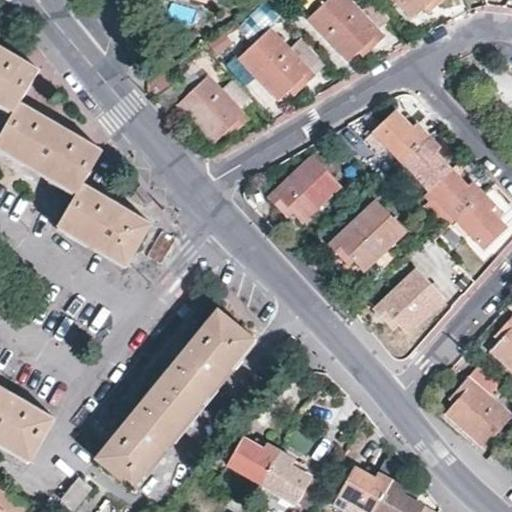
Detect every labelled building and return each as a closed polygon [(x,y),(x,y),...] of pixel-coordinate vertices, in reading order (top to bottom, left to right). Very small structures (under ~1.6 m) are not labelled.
[(378,28),(358,7),(351,0),(322,0),(306,14),(344,57),(358,45),(363,51),(371,43),(382,34),(378,28)] [(391,16),(376,0),(365,0),(358,7),(378,28),(391,16)] [(438,0),(399,0),(413,15),(425,5),(429,9),(435,3),(438,0)] [(312,73),(269,24),(236,54),(275,97),(288,85),(293,91),(301,84),(312,73)] [(0,105),(14,113),(15,114),(11,118),(0,137),(0,149),(25,164),(47,177),(77,195),(76,197),(57,230),(57,231),(87,248),(88,245),(126,267),(152,224),(83,184),(102,151),(20,103),(39,70),(0,47),(0,105)] [(244,115),(204,70),(173,98),(207,136),(223,122),(229,129),(237,122),(244,115)] [(400,159),(427,134),(417,122),(412,127),(408,122),(403,117),(396,109),(373,131),(400,159)] [(439,146),(427,134),(400,159),(428,190),(451,168),(440,157),(434,151),(439,146)] [(302,221),(340,187),(311,154),(299,165),(268,194),(282,209),(287,204),(293,212),(302,221)] [(463,181),(451,168),(428,190),(456,219),(483,193),(473,183),(469,187),(463,181)] [(456,219),(428,190),(426,191),(422,195),(427,200),(422,205),(445,229),(456,219)] [(493,205),(483,193),(456,219),(483,248),(506,227),(495,216),(489,209),(493,205)] [(362,271),(406,231),(377,200),(329,244),(342,259),(347,254),(354,262),(362,271)] [(434,307),(443,298),(416,268),(374,308),(386,321),(391,316),(396,321),(408,333),(434,307)] [(256,340),(218,309),(95,459),(133,490),(173,441),(217,389),(256,340)] [(511,316),(506,322),(499,329),(505,336),(490,351),(511,369),(511,316)] [(511,419),(488,398),(501,385),(480,367),(468,380),(464,385),(457,393),(463,399),(448,415),(486,448),(511,419)] [(0,444),(30,463),(55,419),(0,386),(0,444)] [(229,464),(263,483),(281,450),(266,442),(262,448),(254,443),(243,437),(229,464)] [(311,479),(312,477),(306,474),(300,470),(291,465),(295,459),(281,450),(263,483),(298,503),(296,506),(307,511),(308,511),(323,486),(311,479)] [(332,508),(341,511),(372,511),(390,480),(378,474),(376,478),(365,472),(355,467),(332,508)] [(62,499),(75,509),(91,488),(79,478),(62,499)] [(390,480),(372,511),(417,511),(421,506),(410,500),(401,495),(404,489),(390,480)] [(22,511),(26,507),(0,489),(0,511),(22,511)]
